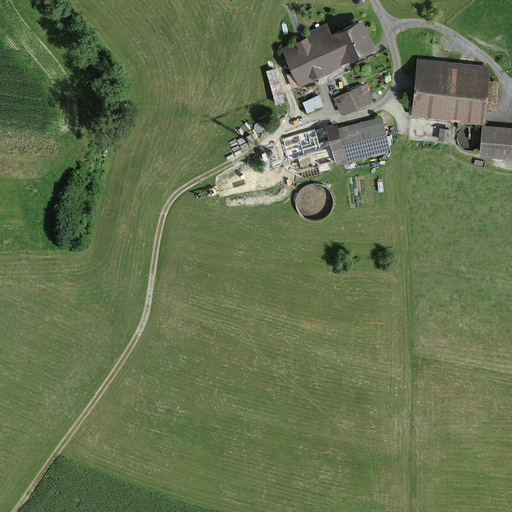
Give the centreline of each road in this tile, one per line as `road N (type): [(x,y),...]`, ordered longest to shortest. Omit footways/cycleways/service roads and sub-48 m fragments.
road 1 (track): [(14,511),(144,321),(167,204),(256,148)]
road 2 (track): [(384,26),(439,31),(489,61),(511,90)]
